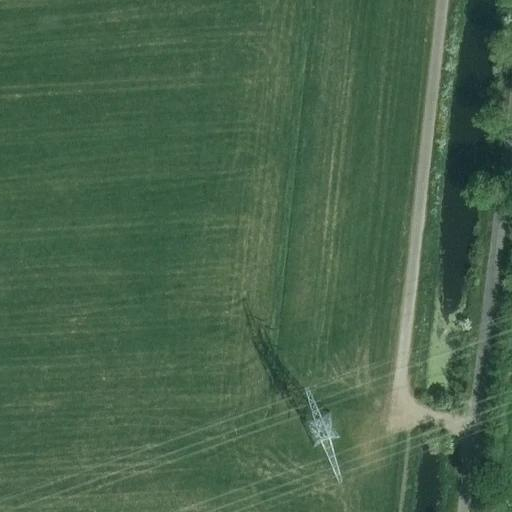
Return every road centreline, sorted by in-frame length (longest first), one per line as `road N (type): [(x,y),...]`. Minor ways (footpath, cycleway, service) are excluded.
road 1 (unclassified): [(476,417),(415,414),(408,374),(449,0)]
road 2 (unclassified): [(476,417),(511,115)]
